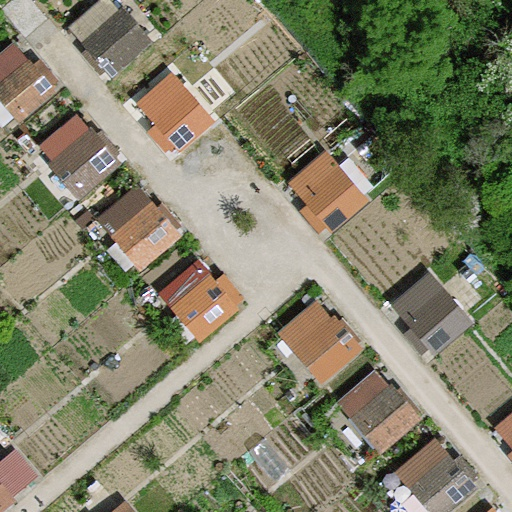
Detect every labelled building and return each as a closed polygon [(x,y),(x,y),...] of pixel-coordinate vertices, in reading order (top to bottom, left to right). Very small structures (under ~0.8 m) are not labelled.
[(150,98),(189,143),(227,110),(187,65),(150,98)] [(300,172),(329,225),(376,199),(346,146),(300,172)] [(157,262),(193,226),(150,182),(113,218),(157,262)] [(177,294),(215,335),(255,298),(218,257),(177,294)] [(328,291),(288,329),(337,379),(377,341),(328,291)] [(351,397),(394,443),(431,408),(387,362),(351,397)] [(152,511),(140,495),(116,511),(152,511)] [(511,511),(511,502),(508,497),(490,511),(511,511)]
